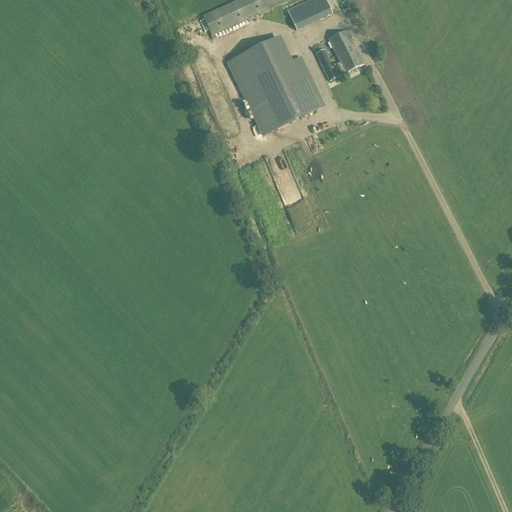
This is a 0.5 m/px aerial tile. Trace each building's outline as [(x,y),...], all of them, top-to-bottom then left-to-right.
[(239,0),(202,17),(211,37),(293,0),(239,0)] [(324,0),(317,0),(326,18),(332,15),(324,0)] [(364,66),(358,54),(347,32),(329,41),(339,63),(340,65),(333,68),(339,79),(364,66)] [(226,65),(249,112),(262,139),(326,108),(301,58),(292,62),(280,38),(226,65)] [(339,79),(333,68),(325,51),(316,55),(329,83),(339,79)]
